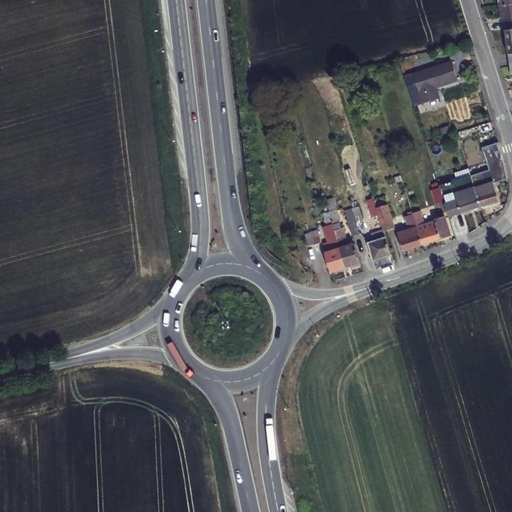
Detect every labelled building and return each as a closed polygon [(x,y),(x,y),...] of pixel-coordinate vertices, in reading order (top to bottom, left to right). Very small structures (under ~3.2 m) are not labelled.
[(511,3),(501,5),(503,22),(511,20),(511,3)] [(450,63),(434,67),(440,87),(456,83),(450,63)] [(434,67),(403,77),(412,107),(436,99),(433,90),(440,87),(434,67)] [(483,176),(469,180),(473,192),(478,209),(496,204),(491,187),(502,184),(502,179),(493,149),(476,153),(483,176)] [(438,189),(447,218),(478,209),(473,192),(469,180),(438,189)] [(362,209),(353,211),(359,234),(369,231),(362,209)] [(377,218),(383,235),(393,232),(386,209),(376,213),(377,218)] [(352,236),(359,234),(353,211),(345,214),(352,236)] [(410,215),(421,252),(451,244),(445,224),(424,230),(420,217),(417,218),(416,214),(410,215)] [(421,252),(410,215),(406,216),(408,221),(403,222),(407,234),(396,237),(403,258),(421,252)] [(390,259),(383,235),(377,218),(373,219),(375,226),(371,227),(375,240),(368,243),(375,264),(390,259)] [(334,231),(345,274),(359,271),(353,249),(349,250),(344,234),(340,235),(339,230),(334,231)] [(345,274),(334,231),(330,233),(331,238),(326,240),(331,256),(324,258),(330,279),(345,274)] [(321,246),(317,234),(306,237),(310,249),(321,246)]
